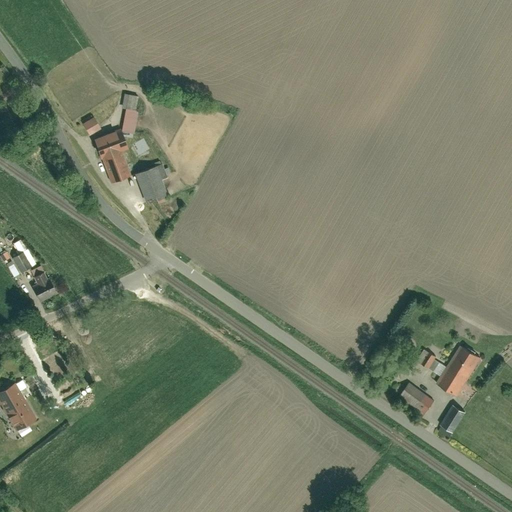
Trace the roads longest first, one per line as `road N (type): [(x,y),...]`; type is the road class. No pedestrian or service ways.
road 1 (residential): [(511,496),(169,259)]
road 2 (residential): [(169,259),(108,215),(0,45)]
road 3 (unclassified): [(169,259),(0,344)]
